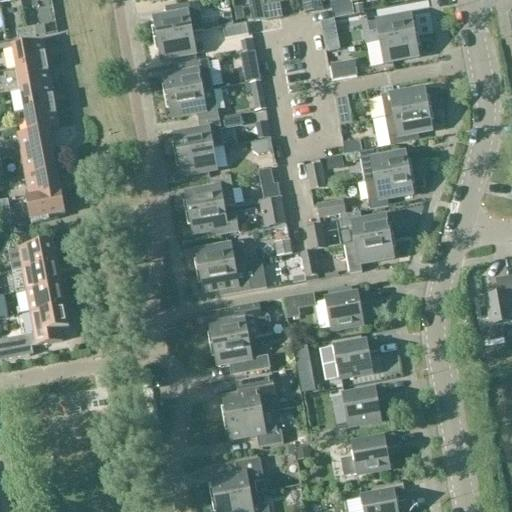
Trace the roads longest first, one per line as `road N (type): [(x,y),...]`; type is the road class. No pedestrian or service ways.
road 1 (residential): [(182,511),(176,482),(187,395),(160,364),(9,387),(0,400)]
road 2 (residential): [(464,511),(442,381),(440,309),(459,248)]
road 3 (residential): [(318,95),(308,35),(269,42),(288,154),(327,147)]
road 4 (residential): [(459,248),(487,150),(480,67)]
road 5 (residential): [(480,67),(318,95)]
